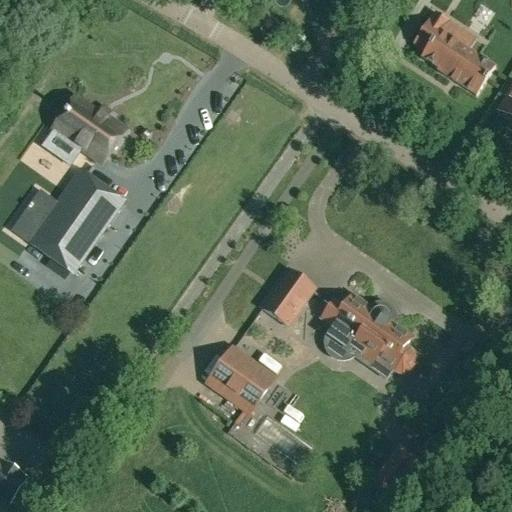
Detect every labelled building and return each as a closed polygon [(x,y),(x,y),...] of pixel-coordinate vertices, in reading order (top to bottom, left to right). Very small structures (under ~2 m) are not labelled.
[(442,31),(448,23),(436,15),(430,23),(428,22),(413,45),(425,53),(421,59),(438,70),(437,72),(476,98),(495,69),(469,53),(471,50),(442,31)] [(511,86),(505,97),(507,98),(498,112),(511,121),(511,86)] [(53,131),(39,150),(68,170),(81,151),(97,162),(101,156),(106,159),(125,133),(107,120),(105,122),(75,100),(53,131)] [(40,191),(11,232),(29,244),(73,276),(124,204),(80,172),(58,204),(40,191)] [(314,291),(288,272),(261,310),(287,329),(314,291)] [(326,343),(326,345),(327,350),(329,354),(337,360),(342,361),(347,360),(352,357),(353,356),(355,355),(367,364),(373,357),(395,372),(398,374),(403,375),(410,372),(413,369),(415,365),(415,361),(415,357),(413,354),(410,351),(405,348),(412,339),(394,326),(395,324),(395,322),(395,320),(395,317),(394,316),(393,314),(392,313),(383,306),(381,306),(378,306),(376,306),(375,306),(373,307),(371,308),(370,309),(352,297),(344,308),(335,301),(321,320),(333,329),(328,336),(327,338),(327,339),(326,341),(326,343)] [(232,351),(207,385),(249,416),(274,381),(232,351)] [(239,427),(248,414),(244,411),(234,424),(239,427)] [(381,493),(383,495),(406,511),(411,511),(422,498),(409,489),(420,475),(403,463),(381,493)] [(1,467),(0,466),(0,495),(10,503),(11,501),(10,500),(21,483),(23,484),(24,483),(20,481),(23,477),(3,464),(1,467)]
